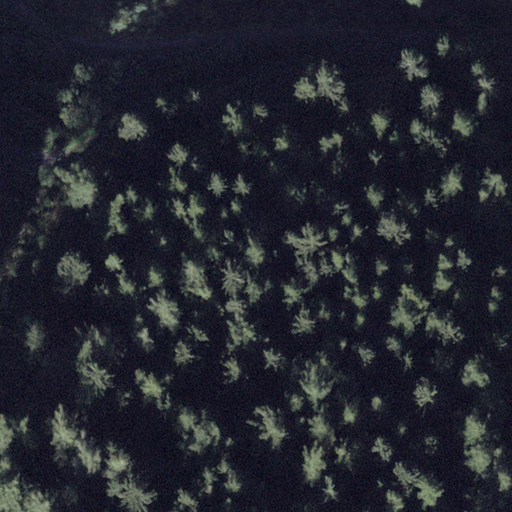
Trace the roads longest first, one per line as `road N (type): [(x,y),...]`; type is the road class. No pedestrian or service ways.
road 1 (track): [(511,33),(311,52),(168,100),(65,153),(28,151),(0,135)]
road 2 (track): [(0,9),(104,54),(310,31),(375,41)]
